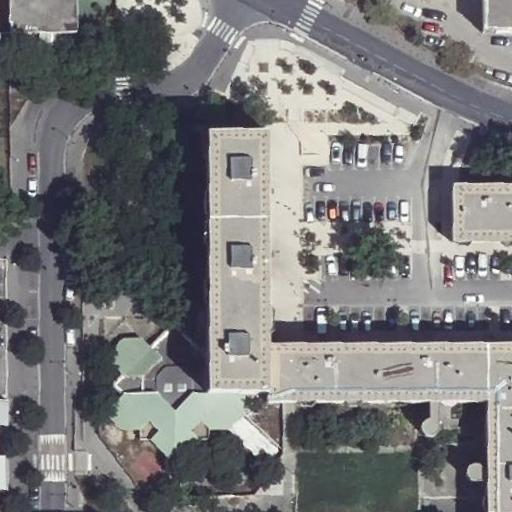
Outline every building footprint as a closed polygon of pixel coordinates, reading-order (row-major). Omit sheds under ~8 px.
[(11,0),(12,37),(39,36),(39,44),(70,43),(69,35),(76,35),(75,0),(11,0)] [(511,0),(479,0),(480,30),(511,30),(511,0)] [(266,349),(267,138),(208,137),(206,351),(206,397),(240,397),(265,397),(266,349)] [(450,188),(451,245),(511,244),(511,186),(493,187),(450,188)] [(190,442),(202,442),(202,431),(219,432),(240,413),(240,397),(206,397),(206,351),(196,351),(191,356),(183,347),(188,343),(173,328),(158,342),(163,347),(154,354),(149,349),(142,341),(122,341),(104,358),(120,377),(111,385),(119,395),(101,412),(119,430),(134,430),(136,442),(148,441),(168,466),(190,442)] [(158,342),(149,349),(154,354),(163,347),(158,342)] [(191,356),(196,351),(188,343),(183,347),(191,356)] [(511,511),(511,348),(383,348),(266,349),(265,397),(266,405),(426,405),(436,405),(447,405),(484,405),(484,470),(484,483),(484,497),(484,511),(511,511)] [(436,405),(426,405),(425,422),(436,422),(436,405)] [(436,422),(435,434),(447,434),(447,405),(436,405),(436,422)] [(436,422),(425,422),(421,423),(418,425),(416,429),(417,433),(418,437),(421,439),(426,440),(430,440),(434,437),(435,434),(436,422)] [(484,483),(484,470),(479,471),(477,468),(472,466),(468,467),(464,469),(462,473),(462,477),(464,481),(468,484),(484,483)] [(484,483),(468,484),(468,496),(484,497),(484,483)]
